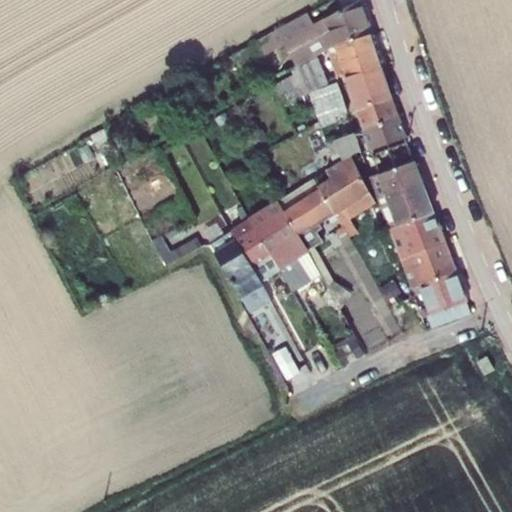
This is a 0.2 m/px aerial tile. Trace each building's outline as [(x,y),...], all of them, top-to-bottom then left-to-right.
[(303,64),(326,52),(335,47),(371,34),(360,0),(302,32),(307,42),(295,49),(303,64)] [(338,83),(347,80),(381,68),(371,34),(335,47),(326,52),(338,83)] [(381,68),(347,80),(358,111),(391,99),(381,68)] [(309,110),(317,133),(322,131),(321,128),(331,123),(337,121),(337,119),(348,115),(338,83),(310,93),(315,108),(309,110)] [(358,111),(365,132),(398,119),(391,99),(358,111)] [(331,123),(338,142),(355,135),(349,117),(337,121),(331,123)] [(365,132),(372,151),(406,139),(398,119),(365,132)] [(355,135),(338,142),(329,145),(338,167),(352,159),(363,152),(357,135),(355,135)] [(406,139),(372,151),(381,176),(415,165),(406,139)] [(378,199),(352,159),(338,167),(336,169),(341,176),(321,188),(344,226),(380,204),(378,199)] [(415,165),(381,176),(371,180),(378,199),(422,183),(415,165)] [(344,226),(321,188),(317,181),(280,203),(309,252),(307,254),(316,271),(333,261),(327,252),(333,248),(330,243),(347,233),(344,226)] [(422,183),(378,199),(380,204),(389,232),(393,230),(434,215),(422,183)] [(316,271),(307,254),(309,252),(280,203),(249,223),(281,277),(287,288),(305,277),(316,271)] [(434,215),(393,230),(395,236),(401,234),(410,258),(445,246),(434,215)] [(216,228),(222,239),(229,235),(240,228),(233,218),(216,228)] [(229,235),(261,290),(281,277),(249,223),(240,228),(229,235)] [(263,294),(261,290),(229,235),(222,239),(207,249),(228,281),(227,283),(240,307),(247,308),(262,299),(263,294)] [(445,246),(410,258),(412,262),(407,263),(410,270),(414,269),(420,286),(455,273),(445,246)] [(428,310),(419,314),(421,322),(428,319),(431,329),(458,319),(454,309),(467,305),(455,273),(420,286),(428,310)] [(334,284),(328,292),(340,314),(351,295),(334,284)]
